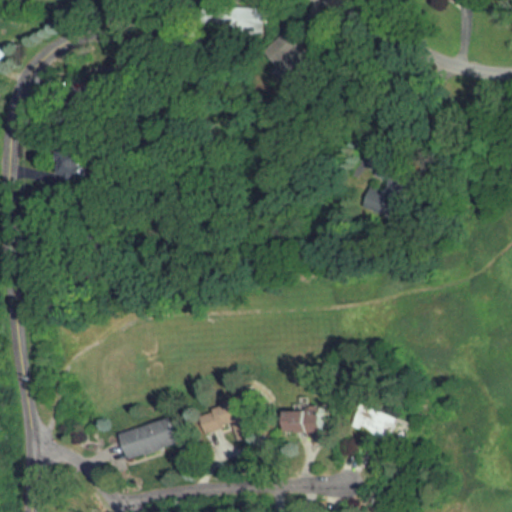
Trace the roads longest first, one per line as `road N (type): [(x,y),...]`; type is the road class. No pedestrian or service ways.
road 1 (residential): [(30,511),(12,107),(25,70),(48,48),(158,0)]
road 2 (residential): [(118,502),(211,484),(364,472)]
road 3 (residential): [(511,69),(448,63),(339,0)]
road 4 (residential): [(125,511),(90,467),(40,438),(25,381)]
